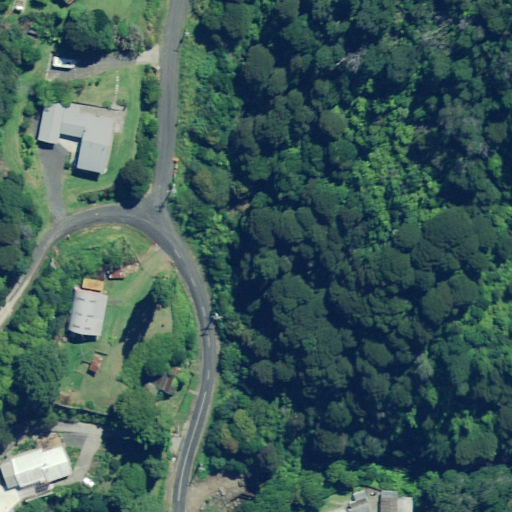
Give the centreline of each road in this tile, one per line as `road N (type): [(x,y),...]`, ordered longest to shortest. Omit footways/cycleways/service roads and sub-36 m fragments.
road 1 (residential): [(178,511),(207,388),(205,309),(173,240),(142,216)]
road 2 (residential): [(142,216),(161,190),(174,0)]
road 3 (residential): [(142,216),(104,217),(75,231),(0,316)]
